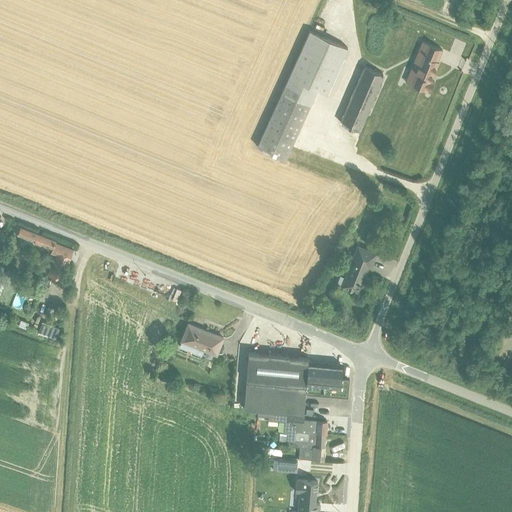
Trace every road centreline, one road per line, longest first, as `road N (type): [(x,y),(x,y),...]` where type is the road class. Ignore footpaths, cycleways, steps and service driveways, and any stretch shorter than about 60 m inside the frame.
road 1 (unclassified): [(366,355),(0,207)]
road 2 (unclassified): [(366,355),(507,0)]
road 3 (unclassified): [(352,511),(366,355)]
road 4 (unclassified): [(511,412),(366,355)]
road 5 (track): [(72,301),(59,439)]
